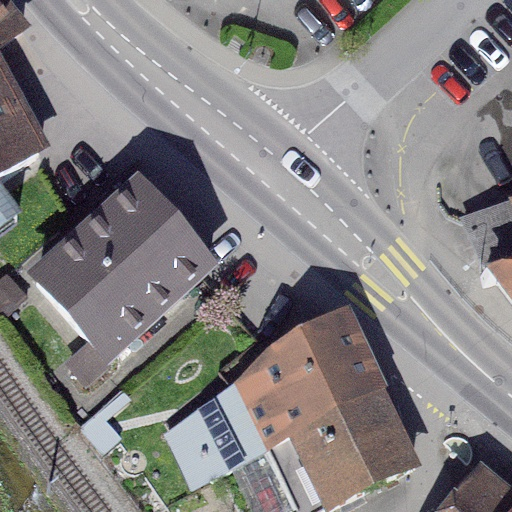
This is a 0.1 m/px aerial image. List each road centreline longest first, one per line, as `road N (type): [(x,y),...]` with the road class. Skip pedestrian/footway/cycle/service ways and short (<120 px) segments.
road 1 (primary): [(511,392),(266,171)]
road 2 (residential): [(266,171),(465,0)]
road 3 (primary): [(266,171),(77,0)]
